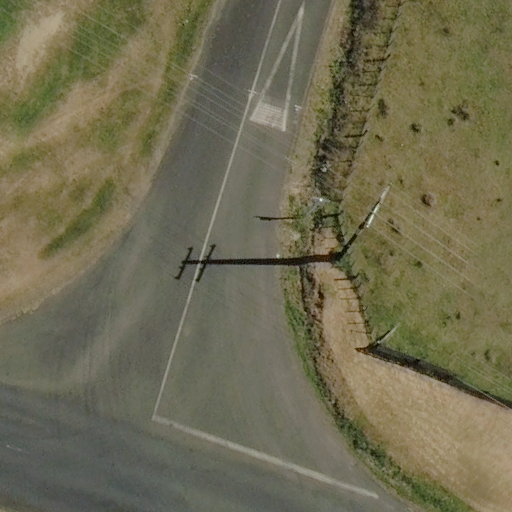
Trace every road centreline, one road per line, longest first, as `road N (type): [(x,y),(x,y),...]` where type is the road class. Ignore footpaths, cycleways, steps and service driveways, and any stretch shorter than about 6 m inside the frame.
road 1 (unclassified): [(127,490),(286,0)]
road 2 (unclassified): [(0,446),(127,490)]
